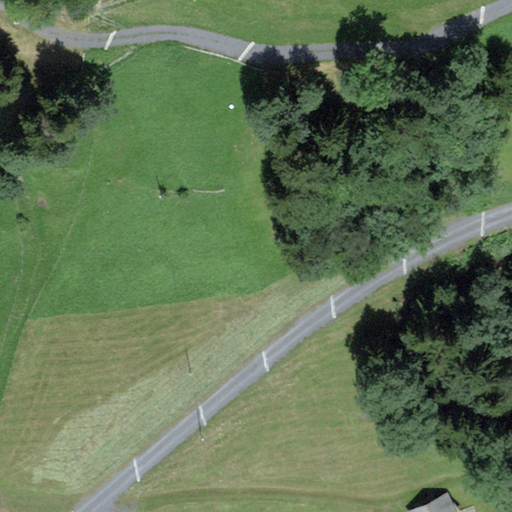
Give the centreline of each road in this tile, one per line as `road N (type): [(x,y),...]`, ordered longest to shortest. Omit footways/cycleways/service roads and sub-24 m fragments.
road 1 (unclassified): [(511,212),(443,241),(333,307),(91,511)]
road 2 (track): [(99,511),(212,495),(380,503),(447,480),(511,478)]
